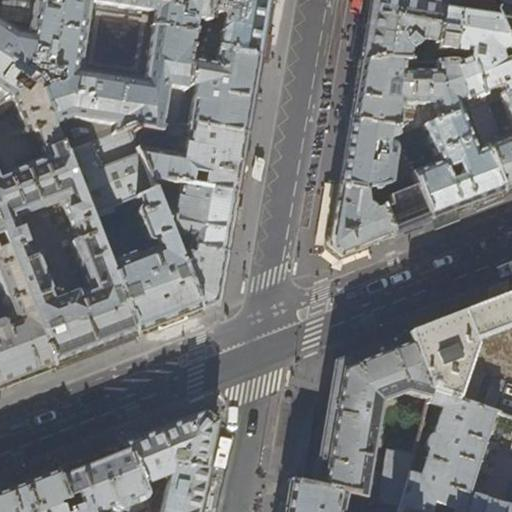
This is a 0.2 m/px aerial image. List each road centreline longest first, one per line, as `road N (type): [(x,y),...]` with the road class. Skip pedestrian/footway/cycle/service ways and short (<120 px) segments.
road 1 (secondary): [(0,460),(262,356)]
road 2 (secondary): [(262,356),(511,257)]
road 3 (residential): [(262,356),(232,511)]
